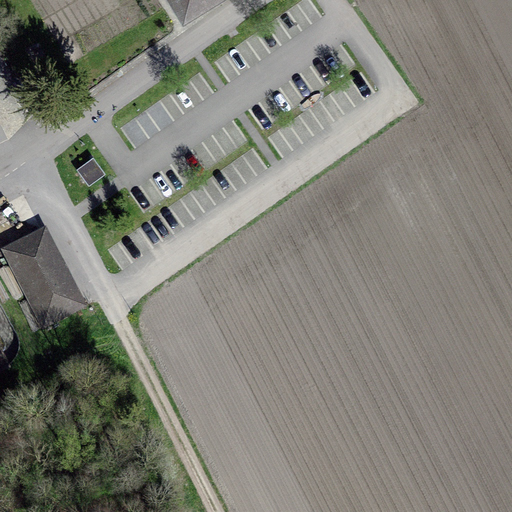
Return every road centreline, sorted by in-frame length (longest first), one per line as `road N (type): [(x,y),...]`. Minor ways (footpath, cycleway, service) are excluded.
road 1 (track): [(222,511),(51,136)]
road 2 (unknown): [(78,196),(358,0)]
road 3 (unclassified): [(255,0),(0,177)]
